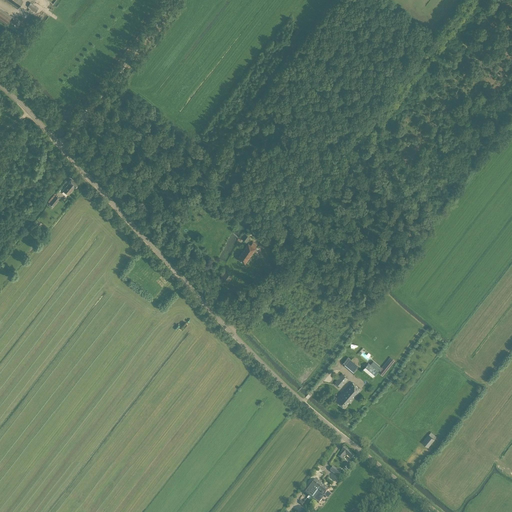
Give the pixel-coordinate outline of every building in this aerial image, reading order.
[(21,0),(4,0),(17,8),(22,1),(21,0)] [(31,3),(28,7),(35,12),(38,8),(31,3)] [(7,13),(2,21),(6,24),(12,16),(7,13)] [(69,183),(62,190),(68,195),(74,188),(75,189),(78,185),(71,179),(68,183),(69,183)] [(55,195),(49,203),(53,207),(60,199),(58,197),(55,195)] [(248,243),(238,258),(245,263),(258,245),(253,242),(251,245),(248,243)] [(232,276),(226,272),(221,279),(227,284),(232,276)] [(389,359),(378,372),(383,376),(393,363),(389,359)] [(378,371),(368,363),(363,369),(373,378),(378,371)] [(348,379),(343,373),(335,382),(341,387),(348,379)] [(361,389),(353,383),(342,395),(343,395),(337,401),(344,407),(350,401),(350,402),(361,389)] [(422,442),(428,447),(435,439),(428,434),(422,442)] [(338,456),(342,460),(346,455),(351,459),(354,456),(348,450),(345,448),(338,456)] [(338,477),(341,472),(333,467),(330,471),(338,477)] [(305,492),(309,496),(320,482),(316,480),(312,485),(311,484),(305,492)] [(309,496),(313,498),(323,485),(320,482),(309,496)] [(323,485),(313,498),(319,503),(323,498),(322,497),(323,496),(324,496),(329,489),(326,487),(323,485)]
